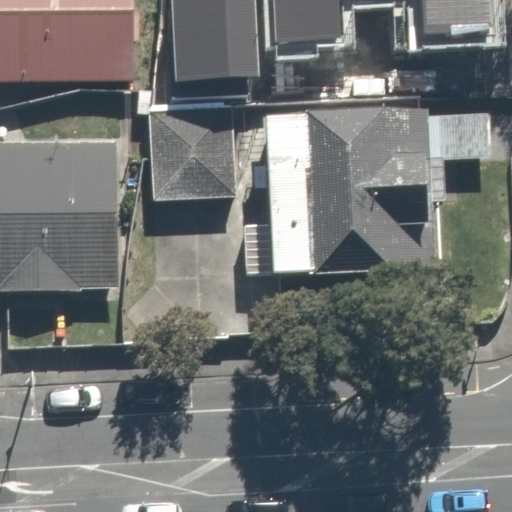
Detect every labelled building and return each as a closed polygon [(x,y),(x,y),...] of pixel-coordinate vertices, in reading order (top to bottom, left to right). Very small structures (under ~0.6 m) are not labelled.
[(141,0),(0,0),(0,90),(139,96),(141,0)] [(168,97),(436,109),(441,0),(211,0),(210,31),(171,29),(168,97)] [(239,211),(242,142),(244,115),(167,112),(163,208),(239,211)] [(469,165),(511,166),(511,121),(436,118),(435,124),(289,118),(288,144),(281,305),(407,311),(410,236),(444,238),(465,239),(469,165)] [(126,157),(0,156),(0,309),(125,310),(126,157)]
